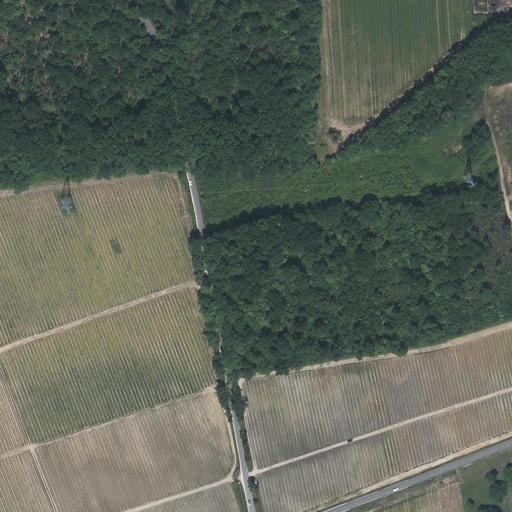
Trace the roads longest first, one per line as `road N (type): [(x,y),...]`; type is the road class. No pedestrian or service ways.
road 1 (unclassified): [(251,511),(191,175),(162,51),(134,0)]
road 2 (track): [(0,349),(195,279)]
road 3 (tertiary): [(335,511),(511,443)]
